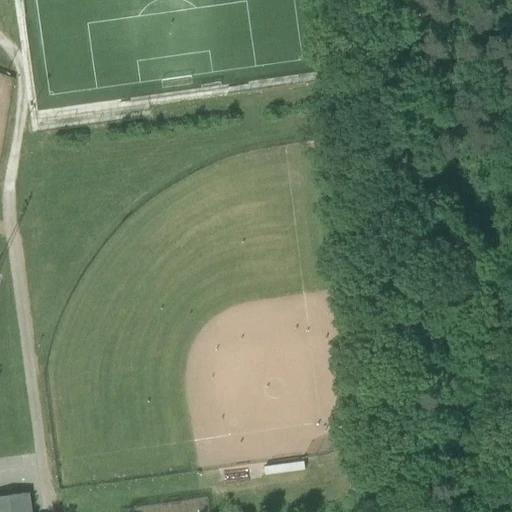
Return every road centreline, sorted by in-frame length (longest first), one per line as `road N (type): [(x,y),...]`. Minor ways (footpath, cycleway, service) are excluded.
road 1 (track): [(337,0),(403,511)]
road 2 (track): [(486,511),(501,245),(511,238)]
road 3 (track): [(383,355),(426,326),(473,249),(501,245)]
